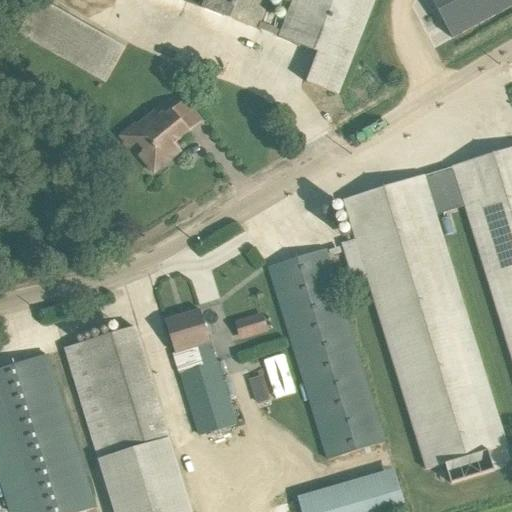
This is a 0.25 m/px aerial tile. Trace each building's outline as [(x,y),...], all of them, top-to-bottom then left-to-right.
[(268,0),(203,0),(200,9),(275,38),(277,32),(259,25),(268,0)] [(374,0),(291,0),(277,38),(317,54),(305,85),(336,97),(374,0)] [(511,0),(431,0),(453,39),(511,7),(511,0)] [(104,85),(124,50),(36,1),(17,36),(104,85)] [(117,138),(128,151),(136,146),(142,153),(137,157),(150,173),(163,162),(166,164),(180,153),(173,145),(199,124),(183,103),(164,116),(162,113),(157,117),(153,112),(135,126),(133,125),(117,138)] [(511,149),(342,202),(341,202),(353,241),(340,245),(352,284),(352,285),(366,281),(425,472),(507,446),(435,217),(462,209),(511,369),(511,149)] [(327,460),(384,445),(324,252),(268,268),(327,460)] [(167,319),(198,311),(189,276),(158,284),(167,319)] [(171,356),(177,376),(215,364),(209,345),(198,312),(164,323),(174,355),(171,356)] [(260,315),(233,323),(239,342),(266,334),(260,315)] [(189,511),(134,329),(63,353),(111,511),(189,511)] [(260,406),(298,393),(284,354),(246,368),(260,406)] [(47,357),(0,370),(0,490),(6,511),(85,511),(94,510),(47,357)] [(179,376),(197,439),(235,426),(217,364),(179,376)] [(405,511),(392,471),(296,499),(300,511),(405,511)]
